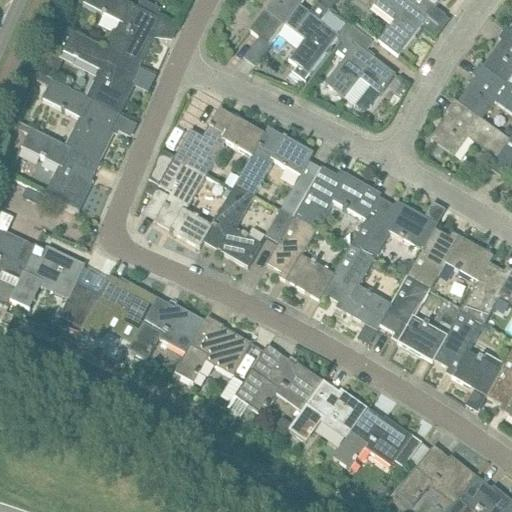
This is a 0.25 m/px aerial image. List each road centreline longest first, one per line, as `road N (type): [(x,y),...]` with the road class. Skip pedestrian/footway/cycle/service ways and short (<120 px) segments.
road 1 (residential): [(511,463),(364,365),(127,251),(114,216),(178,63)]
road 2 (residential): [(392,158),(178,63)]
road 3 (residential): [(392,158),(420,96),(485,0)]
road 4 (residential): [(511,232),(392,158)]
